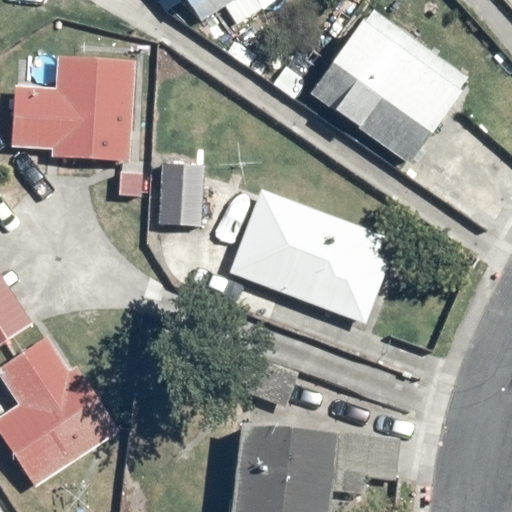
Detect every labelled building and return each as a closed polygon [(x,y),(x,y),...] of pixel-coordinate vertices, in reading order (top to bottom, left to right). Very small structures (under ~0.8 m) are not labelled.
[(185,0),(199,22),(235,0),(185,0)] [(314,102),(411,169),(472,82),(374,15),(314,102)] [(15,150),(56,152),(55,160),(132,164),(138,65),(61,61),(59,92),(18,90),(15,150)] [(166,167),(163,226),(203,228),(206,169),(166,167)] [(145,177),(123,176),(122,197),(144,198),(145,177)] [(265,194),(232,275),(369,329),(391,274),(370,266),(380,239),(265,194)] [(0,349),(33,329),(0,276),(0,349)] [(0,374),(22,406),(0,421),(0,433),(36,487),(120,431),(77,369),(70,374),(48,342),(0,373),(0,374)] [(244,423),(234,511),(329,511),(338,433),(244,423)]
